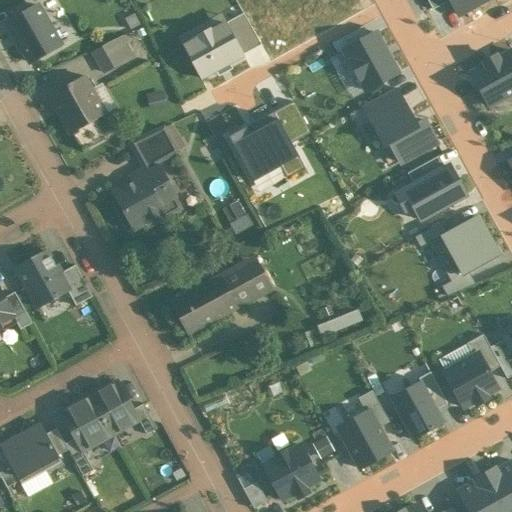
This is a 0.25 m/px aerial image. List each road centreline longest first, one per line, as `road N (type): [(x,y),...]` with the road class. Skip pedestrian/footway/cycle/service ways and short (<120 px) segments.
road 1 (residential): [(336,511),(511,416)]
road 2 (residential): [(511,219),(428,64)]
road 3 (residential): [(393,0),(243,82)]
road 4 (residential): [(141,338),(64,198)]
road 5 (residential): [(141,338),(0,407)]
road 6 (residential): [(215,475),(141,338)]
road 7 (residential): [(64,198),(0,80)]
